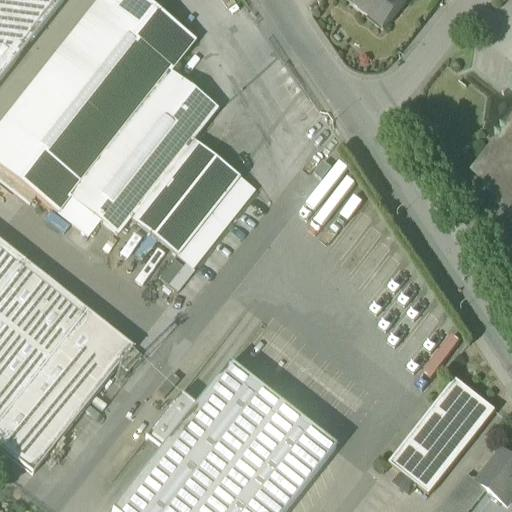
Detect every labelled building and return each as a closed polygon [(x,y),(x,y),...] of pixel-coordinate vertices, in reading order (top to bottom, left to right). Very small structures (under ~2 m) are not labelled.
[(0,0),(0,82),(64,0),(0,0)] [(100,0),(0,127),(0,172),(15,184),(87,241),(99,225),(69,201),(169,75),(194,44),(138,0),(100,0)] [(345,3),(383,34),(386,31),(347,0),(345,3)] [(383,34),(384,34),(407,4),(402,0),(347,0),(386,31),(383,34)] [(217,112),(169,75),(69,201),(99,225),(117,239),(129,222),(191,144),(192,144),(217,112)] [(511,119),(506,126),(500,126),(501,132),(495,134),(495,140),(474,167),(475,168),(473,170),(489,183),(486,187),(502,199),(499,203),(511,213),(511,217),(511,219),(511,119)] [(254,193),(192,144),(191,144),(129,222),(192,272),(254,193)] [(314,177),(322,184),(332,171),(324,165),(319,171),(314,177)] [(0,187),(8,194),(15,184),(0,172),(0,187)] [(0,297),(24,266),(0,247),(0,297)] [(132,351),(24,266),(0,297),(0,452),(32,478),(119,368),(132,351)] [(140,358),(132,351),(119,368),(127,375),(140,358)] [(286,511),(334,452),(228,368),(195,409),(179,397),(144,441),(160,453),(113,511),(286,511)] [(389,467),(402,477),(416,489),(429,499),(495,415),(455,383),(389,467)] [(486,493),(507,509),(511,502),(511,460),(502,453),(476,485),(486,493)] [(409,498),(416,489),(402,477),(395,486),(409,498)] [(451,511),(470,511),(486,493),(476,485),(467,478),(444,506),(451,511)]
